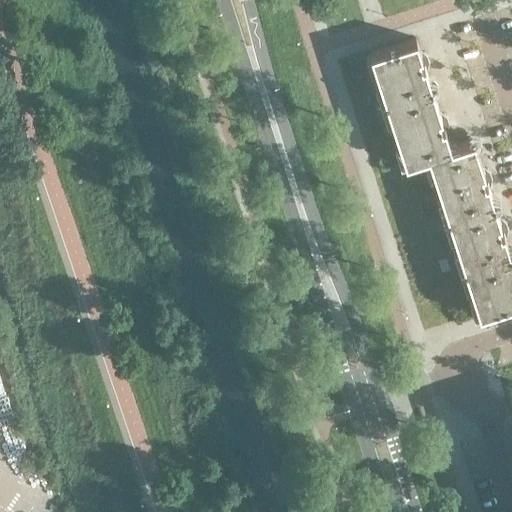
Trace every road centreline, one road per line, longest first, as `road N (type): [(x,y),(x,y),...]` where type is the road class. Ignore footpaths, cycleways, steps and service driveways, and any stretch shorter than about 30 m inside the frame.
road 1 (secondary): [(225,0),(357,411)]
road 2 (secondary): [(380,405),(315,228),(248,0)]
